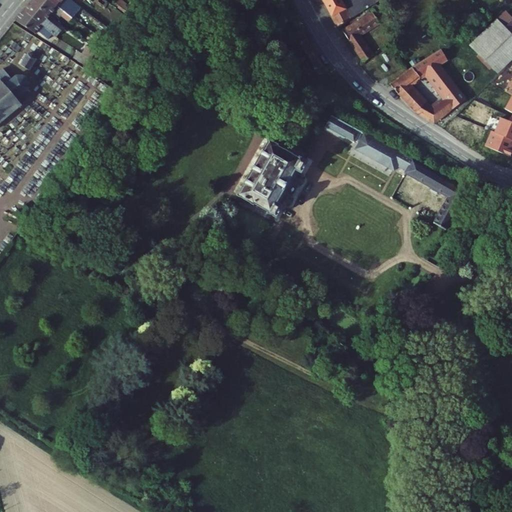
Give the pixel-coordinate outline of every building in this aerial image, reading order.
[(64,29),(48,15),(53,9),(42,0),(31,0),(27,5),(61,32),(64,29)] [(59,0),(42,0),(53,9),(60,1),(59,0)] [(366,4),(356,10),(350,0),(332,0),(347,27),(371,14),(366,4)] [(76,14),(79,10),(71,3),(68,7),(76,14)] [(61,32),(27,5),(19,14),(37,27),(41,23),(58,36),(61,32)] [(245,11),(240,6),(232,15),(237,20),(245,11)] [(73,18),(76,14),(68,7),(65,11),(73,18)] [(381,57),(367,34),(386,22),(381,14),(353,31),(372,62),(381,57)] [(506,75),(511,69),(511,21),(509,18),(479,47),(506,75)] [(275,56),(266,41),(262,43),(260,54),(268,59),(275,56)] [(324,70),(307,43),(284,58),(287,65),(299,57),(312,78),(324,70)] [(479,93),(450,65),(444,56),(402,85),(414,98),(433,114),(454,125),(479,93)] [(456,60),(450,65),(479,93),(483,87),(456,60)] [(21,74),(18,74),(16,75),(11,69),(8,71),(3,66),(0,68),(0,121),(22,104),(18,98),(27,90),(31,86),(33,81),(31,77),(28,74),(24,73),(21,74)] [(473,192),(333,117),(326,129),(355,144),(357,142),(360,144),(357,150),(396,171),(399,166),(408,172),(406,175),(449,198),(435,222),(446,230),(473,192)] [(511,122),(502,118),(496,133),(511,139),(511,122)] [(511,139),(496,133),(493,132),(486,147),(510,157),(511,151),(511,139)] [(309,160),(274,139),(240,194),(276,216),(286,199),(291,202),(304,180),(299,177),(309,160)] [(464,449),(471,443),(460,431),(453,437),(464,449)]
